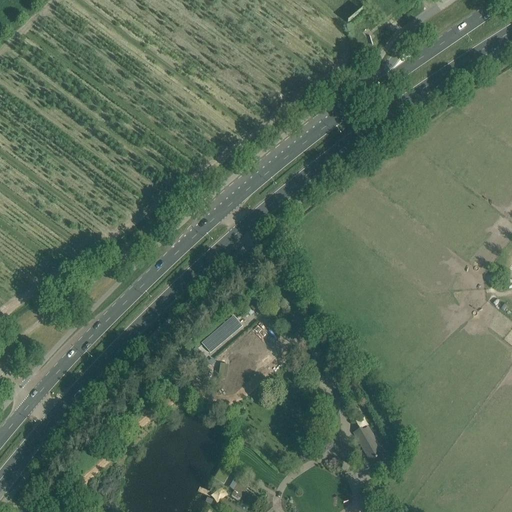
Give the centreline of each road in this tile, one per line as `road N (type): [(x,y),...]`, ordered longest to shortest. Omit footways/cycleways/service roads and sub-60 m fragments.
road 1 (primary): [(241,229),(511,32)]
road 2 (primary): [(224,210),(121,303),(32,400)]
road 3 (primary): [(53,416),(241,229)]
road 4 (track): [(0,346),(188,215)]
road 5 (primary): [(505,0),(359,100)]
road 6 (primary): [(359,100),(224,210)]
